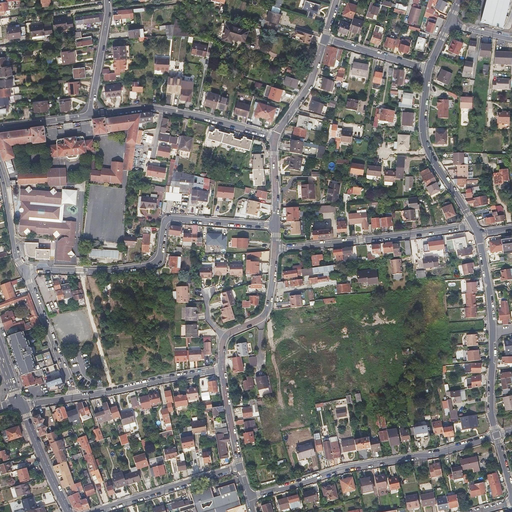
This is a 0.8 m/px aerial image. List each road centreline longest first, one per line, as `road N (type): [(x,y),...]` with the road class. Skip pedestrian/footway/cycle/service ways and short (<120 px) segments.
road 1 (residential): [(276,226),(167,219),(158,259),(145,266),(22,270)]
road 2 (residential): [(250,498),(343,467),(496,435)]
road 3 (residential): [(274,250),(473,225)]
road 4 (residential): [(90,114),(144,107),(273,137)]
road 5 (residential): [(473,225),(423,137),(428,69)]
road 6 (residential): [(74,397),(222,369)]
road 7 (residential): [(239,467),(97,511)]
road 8 (residential): [(22,270),(74,397)]
